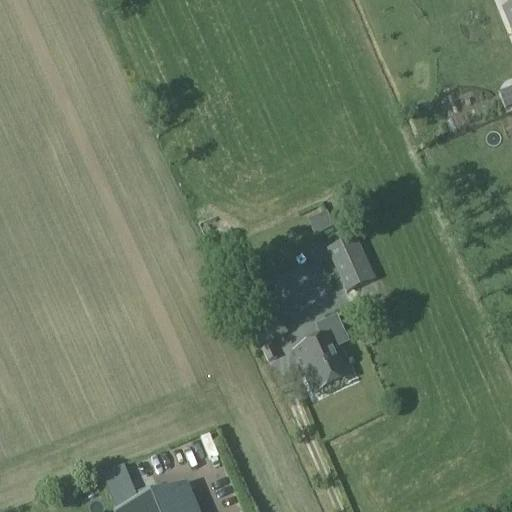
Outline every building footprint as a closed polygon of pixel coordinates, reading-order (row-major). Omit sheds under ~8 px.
[(395,0),(400,19),(456,4),(455,2),(460,0),(395,0)] [(511,3),(501,8),(511,38),(511,3)] [(509,214),(511,213),(511,122),(481,133),(509,214)] [(223,239),(207,247),(216,265),(232,257),(223,239)] [(326,254),(345,296),(375,283),(355,240),(326,254)] [(278,316),(250,330),(260,350),(268,365),(278,360),(272,348),(270,344),(287,335),(278,316)] [(330,337),(296,353),(315,394),(349,378),(336,350),(348,345),(342,333),(331,338),(330,337)] [(192,511),(184,489),(128,511),(192,511)]
